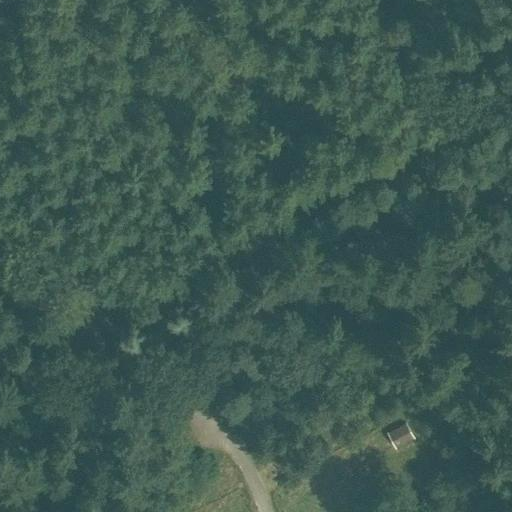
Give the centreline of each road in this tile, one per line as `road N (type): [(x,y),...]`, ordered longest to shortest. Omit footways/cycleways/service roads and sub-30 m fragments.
road 1 (track): [(234,253),(110,309),(0,410)]
road 2 (track): [(222,373),(131,367),(110,309)]
road 3 (track): [(0,215),(89,297),(97,323)]
